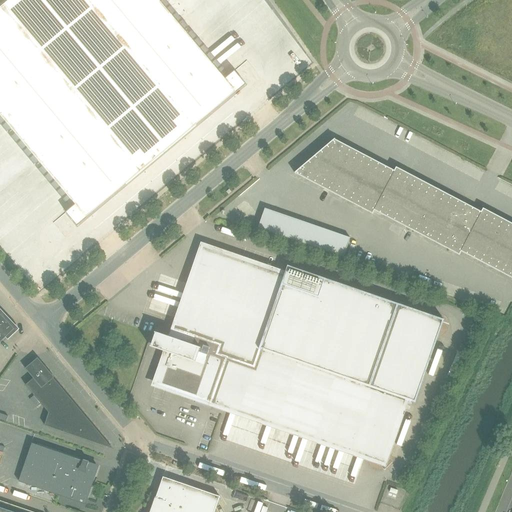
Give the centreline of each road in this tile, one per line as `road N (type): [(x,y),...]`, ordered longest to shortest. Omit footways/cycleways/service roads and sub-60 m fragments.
road 1 (unclassified): [(41,322),(347,66)]
road 2 (unclassified): [(135,438),(348,511)]
road 3 (unknown): [(171,0),(153,30),(67,107)]
road 4 (unclassified): [(135,438),(41,322)]
road 5 (tertiary): [(393,62),(511,119)]
